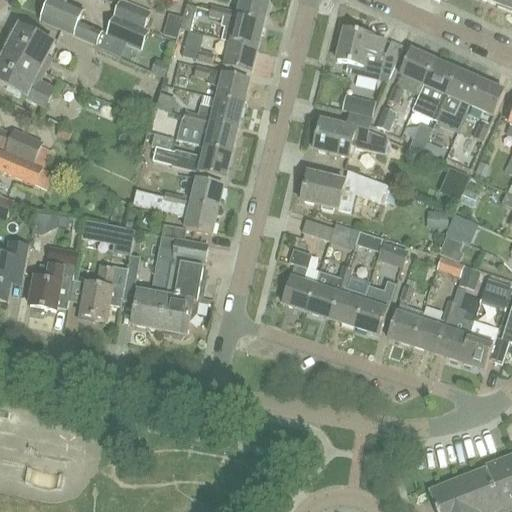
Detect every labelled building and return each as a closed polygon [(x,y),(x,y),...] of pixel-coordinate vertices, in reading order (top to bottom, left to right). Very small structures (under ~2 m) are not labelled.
[(98,47),(103,35),(81,25),(86,13),(56,0),(52,0),(42,24),(74,38),(75,37),(98,47)] [(113,6),(114,5),(120,8),(116,19),(145,32),(152,15),(124,3),(125,0),(91,0),(99,3),(101,1),(113,6)] [(264,27),(270,2),(261,0),(242,0),(239,15),(238,21),(264,27)] [(509,13),(511,3),(511,0),(490,0),(489,3),(498,7),(498,9),(509,13)] [(223,22),(226,12),(213,9),(213,7),(202,4),(200,11),(210,14),(209,19),(223,22)] [(191,34),(198,10),(188,7),(181,31),(191,34)] [(258,51),(264,27),(238,21),(239,15),(226,12),(223,22),(225,23),(223,29),(226,30),(223,43),(232,45),(258,51)] [(181,31),(184,20),(170,17),(165,37),(178,41),(181,31)] [(151,34),(145,32),(116,19),(109,34),(133,44),(144,49),(151,34)] [(42,74),(56,48),(20,30),(7,55),(42,74)] [(372,38),(346,32),(338,65),(352,68),(351,74),(349,74),(379,81),(380,76),(390,80),(403,50),(392,45),(383,65),(379,64),(381,55),(383,56),(386,42),(372,39),(372,38)] [(199,64),(204,40),(189,36),(183,61),(199,64)] [(252,76),(258,51),(232,45),(226,70),(252,76)] [(425,88),(435,63),(412,53),(401,78),(425,88)] [(0,85),(47,110),(54,95),(36,86),(42,74),(7,55),(0,68),(0,85)] [(213,68),(215,58),(201,55),(199,64),(213,68)] [(170,67),(157,62),(152,75),(164,80),(170,67)] [(448,98),(459,74),(435,63),(425,88),(413,114),(440,126),(445,115),(446,113),(438,109),(444,96),(448,98)] [(244,107),(250,82),(197,69),(195,78),(209,82),(208,86),(221,89),(218,101),(244,107)] [(471,108),(482,84),(459,74),(448,98),(444,96),(438,109),(446,113),(445,115),(455,119),(461,104),(471,108)] [(332,88),(356,91),(358,79),(334,76),(332,88)] [(495,118),(505,94),(482,84),(471,108),(495,118)] [(397,107),(399,108),(405,94),(395,89),(389,103),(397,107)] [(359,118),(373,121),(376,106),(346,99),(343,115),(351,116),(359,118)] [(200,118),(199,123),(212,126),(238,132),(244,107),(218,101),(216,110),(216,112),(201,108),(199,118),(200,118)] [(393,114),(397,107),(389,103),(385,111),(384,110),(377,129),(390,135),(398,116),(393,114)] [(393,131),(400,134),(408,114),(400,111),(393,131)] [(186,115),(185,119),(199,123),(200,118),(199,118),(186,115)] [(370,135),(373,121),(359,118),(351,116),(348,130),(321,124),(315,153),(350,161),(353,151),(368,154),(386,159),(390,143),(380,139),(380,140),(370,135)] [(199,123),(198,127),(204,129),(199,149),(206,151),(232,157),(238,132),(212,126),(199,123)] [(484,145),(490,131),(480,127),(474,140),(484,145)] [(69,142),(73,133),(62,128),(57,137),(69,142)] [(14,137),(0,131),(0,148),(8,152),(6,156),(44,172),(52,153),(42,149),(44,146),(16,133),(14,137)] [(407,145),(420,151),(426,137),(413,131),(407,145)] [(226,182),(232,157),(206,151),(204,160),(176,154),(175,156),(157,151),(154,165),(226,182)] [(6,156),(0,153),(0,173),(36,189),(44,172),(6,156)] [(477,174),(487,179),(491,170),(481,165),(477,174)] [(392,190),(349,174),(347,185),(309,176),(303,204),(340,213),(352,215),(356,197),(385,209),(386,205),(392,190)] [(219,214),(225,188),(199,182),(194,202),(193,207),(219,214)] [(392,190),(386,205),(394,208),(400,193),(392,190)] [(135,207),(154,212),(157,198),(138,194),(135,207)] [(178,208),(181,198),(166,195),(165,200),(164,205),(178,208)] [(503,207),(511,210),(511,198),(507,197),(503,207)] [(178,208),(164,205),(165,200),(157,198),(154,212),(171,216),(189,220),(187,231),(164,227),(163,238),(178,241),(185,242),(188,232),(213,238),(219,214),(193,207),(194,202),(181,198),(178,208)] [(0,219),(7,222),(13,207),(0,201),(0,219)] [(432,214),(432,231),(449,231),(449,215),(432,214)] [(100,226),(87,223),(83,241),(97,243),(100,226)] [(331,244),(334,232),(308,223),(303,235),(331,244)] [(336,227),(334,232),(331,244),(330,244),(343,248),(348,231),(336,227)] [(115,247),(113,255),(132,258),(137,233),(118,229),(115,247)] [(357,248),(373,253),(380,255),(384,243),(361,235),(357,248)] [(161,334),(171,276),(174,260),(178,242),(163,239),(152,296),(139,294),(133,328),(161,334)] [(465,253),(461,251),(464,246),(447,239),(440,257),(460,265),(465,253)] [(209,248),(178,242),(174,260),(206,266),(209,248)] [(430,253),(435,248),(432,245),(427,249),(430,253)] [(0,303),(9,305),(13,286),(22,288),(25,278),(30,250),(11,246),(8,261),(0,259),(0,303)] [(392,265),(396,252),(384,248),(380,262),(392,266),(392,265)] [(72,294),(80,256),(52,250),(49,262),(48,262),(47,269),(42,268),(39,282),(36,282),(36,285),(33,284),(30,286),(29,293),(31,296),(34,296),(31,310),(33,310),(33,312),(35,315),(41,316),(44,314),(44,312),(57,315),(61,292),(72,294)] [(283,307),(308,315),(316,289),(320,275),(309,271),(309,272),(305,271),(310,258),(295,253),(290,267),(296,268),(291,282),(292,282),(289,289),(283,307)] [(461,280),(465,268),(442,260),(438,272),(461,280)] [(394,300),(398,287),(404,269),(392,265),(392,266),(386,283),(388,283),(383,297),(378,295),(373,308),(365,305),(356,331),(380,339),(388,313),(389,313),(393,300),(394,300)] [(204,305),(210,273),(205,272),(205,270),(182,266),(180,278),(171,276),(161,334),(172,336),(174,341),(182,342),(186,338),(189,339),(192,323),(196,317),(199,304),(204,305)] [(341,282),(349,285),(354,271),(345,269),(341,281),(341,282)] [(481,274),(466,269),(460,288),(475,293),(481,274)] [(125,293),(114,291),(117,273),(102,270),(99,289),(89,287),(85,307),(82,307),(79,322),(95,325),(95,321),(108,324),(111,308),(122,310),(124,299),(125,293)] [(126,289),(125,293),(135,295),(139,276),(129,274),(126,289)] [(341,281),(320,275),(316,289),(308,315),(331,323),(340,297),(344,298),(347,292),(349,285),(341,282),(341,281)] [(510,301),(511,295),(511,289),(489,282),(485,293),(510,301)] [(401,303),(411,306),(416,292),(405,288),(405,289),(400,303),(401,303)] [(367,299),(347,292),(344,298),(340,297),(331,323),(356,331),(365,305),(367,299)] [(474,326),(462,322),(464,315),(461,314),(463,308),(454,305),(449,303),(445,317),(454,320),(450,333),(445,332),(437,357),(462,365),(474,326)] [(511,310),(502,341),(502,342),(510,345),(511,345),(511,310)] [(389,341),(410,348),(419,323),(397,316),(389,341)] [(419,323),(410,348),(437,357),(445,332),(450,333),(454,320),(445,317),(443,323),(424,317),(422,324),(419,323)] [(475,324),(474,326),(462,365),(486,373),(489,363),(497,340),(499,333),(475,324)] [(511,511),(511,458),(487,469),(488,472),(431,494),(437,511),(511,511)]
